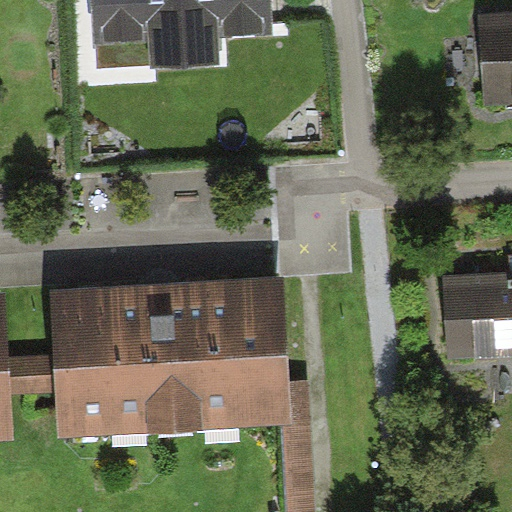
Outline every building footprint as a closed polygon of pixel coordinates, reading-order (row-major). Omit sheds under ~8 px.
[(103,0),(105,34),(160,32),(162,65),(221,62),(220,31),(278,28),(277,0),(103,0)] [(511,13),(485,14),(486,102),(511,101),(511,13)] [(511,274),(448,278),(453,351),(511,347),(511,274)] [(287,284),(54,297),(57,359),(60,398),(62,439),(283,427),(295,426),(293,389),(287,284)] [(16,299),(0,300),(0,447),(22,447),(20,401),(18,362),(16,299)] [(57,359),(18,362),(20,401),(60,398),(57,359)] [(320,511),(313,387),(293,389),(295,426),(283,427),(288,511),(320,511)]
